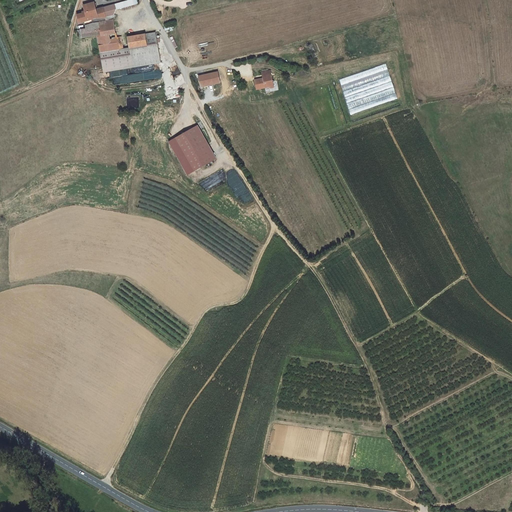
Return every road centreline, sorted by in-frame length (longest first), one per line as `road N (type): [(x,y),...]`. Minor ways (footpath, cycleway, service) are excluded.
road 1 (track): [(422,511),(332,300),(272,223),(188,86)]
road 2 (secondary): [(0,426),(150,511)]
road 3 (track): [(80,0),(59,73),(0,100)]
